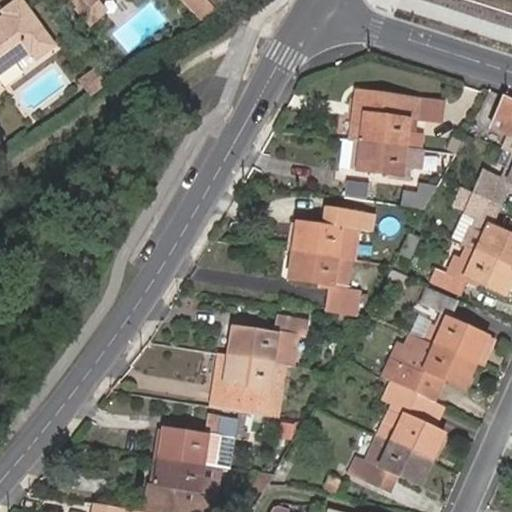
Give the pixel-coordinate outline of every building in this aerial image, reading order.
[(69,0),(78,9),(76,11),(92,29),(108,14),(98,2),(100,0),(69,0)] [(214,11),(203,0),(182,0),(183,0),(203,21),(214,11)] [(203,0),(214,11),(224,0),(203,0)] [(0,83),(33,60),(39,68),(59,51),(22,1),(1,17),(4,22),(0,24),(0,83)] [(95,70),(79,83),(91,100),(109,88),(95,70)] [(357,92),(351,142),(362,143),(424,151),(426,137),(428,122),(440,124),(442,105),(357,92)] [(511,138),(505,151),(511,154),(511,102),(505,99),(491,129),(511,138)] [(421,169),(424,151),(362,143),(358,171),(407,178),(407,181),(415,182),(417,169),(421,169)] [(484,173),(474,194),(501,206),(510,185),(511,185),(511,154),(505,151),(499,163),(507,167),(501,180),(484,173)] [(404,208),(423,211),(436,187),(418,184),(416,193),(402,192),(400,207),(404,208)] [(501,206),(474,194),(464,216),(486,226),(491,228),(501,206)] [(355,261),(359,232),(369,234),(371,217),(341,213),(339,231),(294,224),(289,252),(293,252),(347,260),(351,261),(355,261)] [(476,250),(475,252),(511,268),(511,238),(491,228),(486,226),(480,239),(470,234),(465,245),(476,250)] [(419,242),(410,236),(399,254),(409,260),(419,242)] [(511,281),(511,268),(475,252),(473,255),(465,251),(460,260),(456,258),(447,275),(438,271),(432,283),(459,295),(467,279),(505,297),(511,281)] [(331,287),(327,312),(356,316),(360,291),(344,289),(347,260),(293,252),(289,281),(331,287)] [(393,291),(399,276),(390,272),(384,287),(393,291)] [(432,324),(425,341),(475,364),(483,367),(494,341),(487,338),(446,320),(455,302),(427,289),(418,307),(438,316),(434,325),(432,324)] [(229,357),(285,365),(293,366),(298,337),(303,338),(306,322),(278,318),(275,336),(234,330),(229,357)] [(475,364),(425,341),(418,356),(398,347),(385,376),(414,389),(422,371),(442,380),(463,390),(475,364)] [(219,356),(210,407),(277,419),(285,365),(229,357),(219,356)] [(422,371),(414,389),(434,398),(442,380),(422,371)] [(391,442),(431,462),(443,436),(431,430),(405,417),(416,394),(391,382),(382,401),(392,405),(378,436),(391,442)] [(405,417),(431,430),(442,406),(416,394),(405,417)] [(236,469),(243,422),(216,417),(213,437),(165,430),(161,457),(216,466),(219,466),(236,469)] [(419,487),(431,462),(391,442),(378,436),(364,462),(357,458),(349,474),(373,486),(382,469),(398,477),(419,487)] [(216,466),(161,457),(156,486),(156,487),(161,488),(160,495),(155,495),(152,511),(213,511),(207,505),(208,497),(215,498),(219,466),(216,466)] [(389,493),(398,477),(382,469),(373,486),(389,493)] [(264,491),(271,475),(260,473),(254,487),(264,491)] [(215,499),(215,498),(208,497),(207,505),(213,511),(215,499)]
